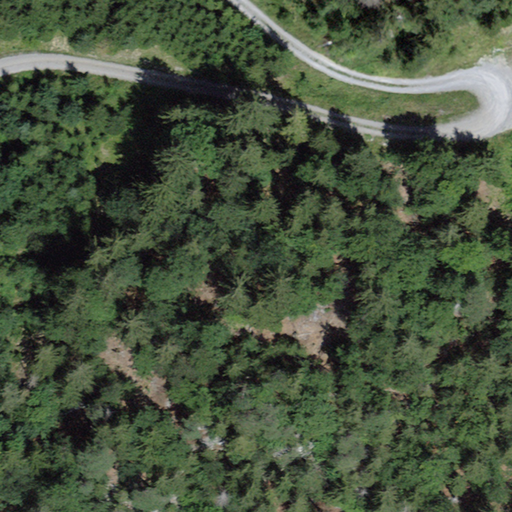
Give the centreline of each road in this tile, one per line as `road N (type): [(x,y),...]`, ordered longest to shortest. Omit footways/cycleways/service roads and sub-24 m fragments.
road 1 (track): [(0,67),(44,57),(168,70),(401,125),(484,128),(511,110)]
road 2 (track): [(511,86),(484,75),(434,84),(346,69),(244,0)]
